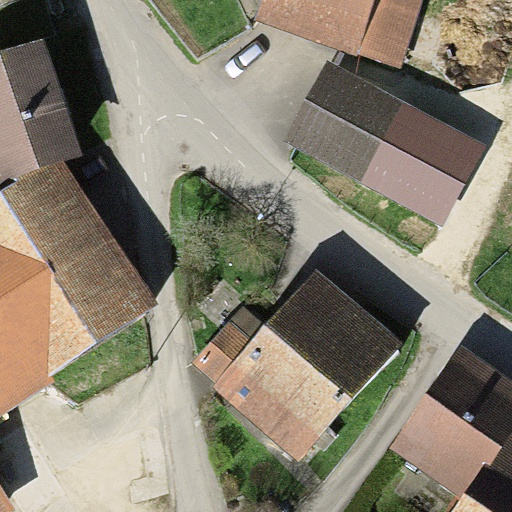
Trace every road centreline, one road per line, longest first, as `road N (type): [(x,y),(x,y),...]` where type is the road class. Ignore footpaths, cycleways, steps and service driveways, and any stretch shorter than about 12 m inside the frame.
road 1 (residential): [(511,353),(392,280),(244,169),(196,125),(123,32)]
road 2 (residential): [(123,32),(189,511)]
road 3 (track): [(331,511),(365,468),(451,316),(511,122)]
